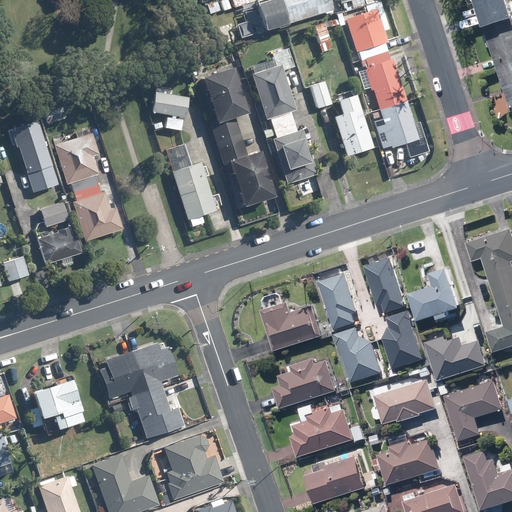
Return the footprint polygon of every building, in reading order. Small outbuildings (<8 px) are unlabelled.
[(227,0),(225,0),(220,2),(224,11),(230,9),(227,0)] [(254,0),(231,0),(235,8),(255,1),(254,0)] [(288,24),(333,11),(330,0),(277,0),(258,6),(266,32),(288,26),(288,24)] [(511,8),(509,0),(478,0),(487,30),(511,22),(511,8)] [(215,1),(203,5),(207,15),(218,12),(215,1)] [(376,10),(345,20),(356,52),(359,52),(362,61),(388,53),(384,43),(387,42),(376,10)] [(313,27),(321,53),(332,50),(326,29),(338,26),(337,20),(313,27)] [(511,22),(487,30),(499,68),(511,63),(511,22)] [(365,71),(358,74),(364,93),(373,90),(380,111),(407,102),(393,60),(390,61),(388,53),(362,61),(365,71)] [(511,63),(499,68),(511,109),(511,63)] [(295,111),(281,66),(252,75),(266,120),(270,119),(273,129),(293,123),(290,113),(295,111)] [(203,80),(216,121),(209,123),(216,145),(240,137),(235,119),(248,115),(242,97),(241,98),(237,87),(239,86),(234,70),(203,80)] [(324,82),(310,87),(317,108),(331,104),(324,82)] [(155,94),(152,114),(185,119),(188,99),(155,94)] [(338,102),(343,117),(335,119),(347,157),(373,149),(355,96),(338,102)] [(382,119),(374,122),(383,150),(391,147),(392,149),(419,140),(407,102),(380,111),(382,119)] [(62,106),(44,112),(47,122),(65,116),(62,106)] [(379,112),(372,114),(374,120),(381,118),(379,112)] [(166,119),(165,129),(181,131),(182,122),(166,119)] [(37,120),(11,129),(16,146),(18,145),(33,190),(57,183),(37,120)] [(276,139),(273,140),(287,185),(316,176),(302,131),(296,133),(293,123),(273,129),(276,139)] [(98,153),(91,133),(54,144),(66,183),(70,182),(73,191),(97,183),(94,174),(98,173),(92,155),(98,153)] [(240,137),(216,145),(223,166),(230,164),(243,208),(275,199),(269,182),(268,182),(264,170),(265,170),(260,153),(247,157),(240,137)] [(184,145),(165,152),(187,221),(216,212),(200,164),(191,167),(184,145)] [(76,200),(72,201),(84,240),(122,228),(115,207),(109,209),(104,191),(100,192),(97,183),(73,191),(76,200)] [(62,201),(40,208),(46,225),(67,218),(62,201)] [(58,231),(37,238),(45,263),(81,251),(77,239),(73,240),(69,226),(57,230),(58,231)] [(511,227),(469,242),(474,259),(484,256),(496,292),(511,286),(511,227)] [(3,262),(8,280),(27,275),(22,257),(3,262)] [(453,308),(465,304),(452,265),(435,271),(440,283),(415,291),(424,318),(442,312),(444,317),(455,313),(453,308)] [(511,345),(511,286),(496,292),(507,325),(489,331),(496,351),(511,345)] [(333,301),(345,337),(369,329),(372,339),(388,334),(380,308),(382,307),(376,287),(333,301)] [(290,300),(263,309),(276,349),(325,334),(316,304),(293,311),(290,300)] [(332,319),(326,321),(331,336),(337,334),(332,319)] [(397,327),(405,352),(423,347),(415,321),(397,327)] [(446,341),(445,336),(426,342),(438,380),(487,365),(479,341),(465,345),(462,336),(446,341)] [(156,342),(131,351),(159,433),(183,425),(177,407),(170,409),(160,381),(177,375),(167,347),(159,350),(156,342)] [(425,356),(422,348),(415,350),(418,358),(425,356)] [(107,367),(99,370),(109,398),(130,391),(132,396),(128,398),(131,409),(136,407),(146,437),(159,433),(131,351),(105,360),(107,367)] [(295,370),(281,375),(284,384),(275,387),(281,407),(339,389),(330,359),(317,364),(315,358),(293,365),(295,370)] [(430,366),(422,368),(424,376),(432,373),(430,366)] [(72,377),(33,389),(42,416),(53,413),(58,427),(83,420),(80,410),(81,409),(72,377)] [(423,412),(439,407),(431,378),(378,394),(386,423),(401,418),(401,420),(423,414),(423,412)] [(497,379),(448,394),(461,439),(483,432),(478,416),(505,408),(497,379)] [(447,384),(440,386),(443,394),(450,392),(447,384)] [(350,389),(342,392),(345,399),(352,396),(350,389)] [(0,421),(15,417),(8,394),(0,396),(0,421)] [(296,424),(299,433),(293,435),(300,455),(357,438),(347,407),(335,411),(333,405),(309,413),(311,419),(296,424)] [(109,408),(112,415),(117,413),(114,406),(109,408)] [(385,431),(369,436),(372,445),(388,440),(385,431)] [(0,465),(10,462),(0,432),(0,465)] [(199,436),(164,447),(172,470),(167,472),(170,482),(167,483),(172,499),(223,481),(214,455),(206,458),(203,452),(205,451),(208,445),(205,438),(199,436)] [(394,449),(381,453),(390,483),(442,468),(433,437),(412,444),(411,439),(393,445),(394,449)] [(468,456),(484,508),(511,499),(511,468),(501,472),(496,457),(490,459),(487,449),(468,456)] [(120,454),(91,464),(107,511),(135,511),(158,504),(148,475),(129,481),(120,454)] [(329,468),(308,474),(317,502),(368,485),(358,455),(328,464),(329,468)] [(79,511),(67,475),(37,486),(46,511),(79,511)] [(379,475),(367,478),(370,488),(382,485),(379,475)] [(464,511),(468,511),(459,483),(419,496),(418,491),(407,494),(409,499),(406,500),(409,511),(464,511)] [(382,486),(370,490),(373,497),(385,493),(382,486)] [(224,511),(221,502),(229,500),(225,487),(205,495),(209,507),(194,511),(224,511)] [(7,511),(3,498),(0,498),(0,511),(22,511),(22,509),(14,511),(7,511)] [(355,511),(355,509),(346,511),(391,511),(389,503),(360,511),(355,511)]
